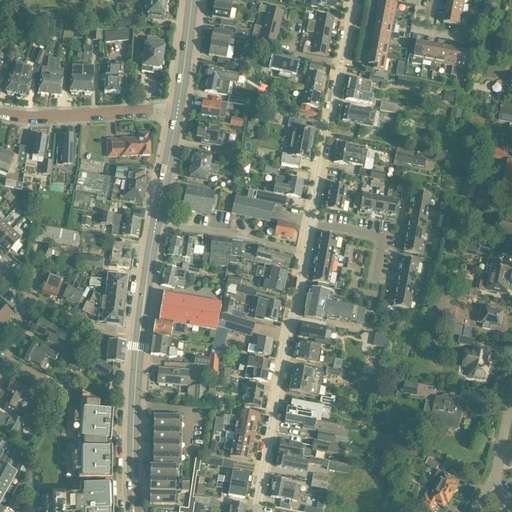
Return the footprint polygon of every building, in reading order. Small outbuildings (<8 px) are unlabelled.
[(312,0),(311,7),(317,9),(318,5),(334,9),(336,0),(312,0)] [(398,19),(399,13),(395,13),(396,4),(380,1),(378,12),(394,15),(394,18),(398,19)] [(465,20),(466,14),(462,13),(463,6),(447,2),(445,9),(445,13),(461,16),(461,19),(465,20)] [(146,12),(142,11),(141,17),(163,20),(164,13),(166,13),(166,9),(165,7),(147,4),(146,12)] [(234,22),(234,21),(230,21),(232,8),(214,5),(212,18),(222,19),(221,26),(224,26),(233,28),(234,22)] [(280,24),(283,12),(260,6),(258,12),(266,14),(265,20),(280,24)] [(25,12),(23,19),(30,21),(32,14),(25,12)] [(392,26),(392,25),(394,18),(394,15),(378,12),(376,23),(392,26)] [(459,27),(461,19),(461,16),(445,13),(443,24),(459,27)] [(331,32),(334,19),(318,16),(317,23),(309,21),(308,27),(331,32)] [(118,28),(130,28),(130,20),(117,20),(118,28)] [(276,38),(280,24),(265,20),(263,28),(254,26),(253,32),(276,38)] [(392,26),(376,23),(374,33),(390,37),(390,39),(394,40),(395,35),(393,34),(395,26),(392,25),(392,26)] [(233,28),(224,26),(223,32),(213,31),(211,43),(229,47),(231,34),(235,35),(236,28),(233,28)] [(329,45),(331,32),(308,27),(307,33),(315,35),(313,42),(329,45)] [(71,49),(72,42),(73,33),(62,31),(60,37),(64,38),(63,47),(71,49)] [(273,51),(276,38),(253,32),(252,38),(260,40),(258,47),(273,51)] [(388,47),(390,39),(390,37),(374,33),(372,44),(388,47)] [(326,58),(329,45),(313,42),(312,49),(304,47),(303,53),(326,58)] [(229,67),(231,60),(226,60),(229,47),(211,43),(209,57),(218,58),(217,65),(229,67)] [(423,62),(426,45),(415,43),(412,60),(410,59),(409,64),(414,65),(415,60),(423,62)] [(390,61),(391,56),(387,55),(388,47),(372,44),(370,55),(386,58),(386,60),(390,61)] [(12,62),(18,48),(11,45),(5,58),(12,62)] [(89,96),(92,93),(93,68),(90,68),(92,46),(84,45),(83,54),(84,54),(83,63),(81,93),(83,93),(84,95),(89,96)] [(161,67),(163,47),(145,45),(144,53),(140,52),(138,62),(143,62),(141,72),(151,73),(152,69),(157,70),(161,67)] [(434,64),(437,47),(426,45),(423,62),(431,63),(434,64)] [(444,66),(447,49),(437,47),(434,64),(431,63),(430,68),(435,69),(436,64),(444,66)] [(40,66),(45,53),(36,49),(31,63),(40,66)] [(455,68),(458,51),(447,49),(444,66),(452,67),(455,68)] [(466,70),(469,53),(458,51),(455,68),(452,67),(451,72),(457,73),(457,68),(466,70)] [(84,54),(83,54),(77,54),(77,61),(73,60),(73,74),(76,74),(76,75),(70,75),(69,92),(70,92),(71,95),(76,95),(78,93),(81,93),(83,63),(84,54)] [(367,66),(373,67),(373,71),(383,73),(386,60),(386,58),(370,55),(367,66)] [(298,62),(276,56),(276,57),(277,57),(276,59),(271,58),(270,58),(271,59),(270,64),(269,68),(280,70),(278,77),(291,81),(291,80),(294,81),(295,76),(295,77),(299,61),(298,61),(298,62)] [(57,77),(59,60),(54,59),(54,62),(53,62),(49,94),(51,94),(52,96),(57,97),(59,95),(60,95),(62,78),(57,77)] [(49,94),(53,62),(47,61),(45,76),(40,75),(38,92),(39,94),(44,95),(46,93),(49,94)] [(104,93),(120,94),(120,79),(122,79),(123,64),(107,63),(106,75),(101,75),(101,81),(104,81),(104,93)] [(322,72),(323,66),(310,63),(309,69),(322,72)] [(17,95),(23,66),(12,64),(5,92),(6,93),(6,95),(12,96),(14,94),(17,95)] [(30,72),(31,68),(23,66),(17,95),(19,95),(19,98),(24,99),(27,97),(31,81),(25,80),(27,72),(30,72)] [(239,75),(209,69),(208,78),(219,80),(230,82),(234,83),(233,89),(236,89),(244,91),(246,84),(237,82),(239,75)] [(306,83),(305,89),(321,93),(324,76),(308,73),(306,83)] [(387,76),(375,73),(375,75),(370,75),(369,84),(382,86),(383,81),(386,82),(387,76)] [(422,90),(424,84),(415,82),(415,80),(398,77),(396,86),(413,90),(414,89),(422,90)] [(227,97),(230,82),(219,80),(208,78),(205,93),(227,97)] [(374,91),(370,90),(370,87),(362,85),(363,83),(349,80),(347,92),(364,95),(365,90),(374,92),(374,91)] [(317,109),(321,93),(305,89),(301,105),(301,106),(301,109),(291,107),(289,113),(312,118),(313,112),(309,111),(310,107),(317,109)] [(371,105),(374,92),(365,90),(364,95),(347,92),(345,101),(359,103),(371,105)] [(452,104),(454,94),(444,92),(443,102),(452,104)] [(249,102),(249,101),(228,97),(227,104),(248,107),(249,105),(249,102)] [(224,120),(227,104),(211,102),(210,105),(202,104),(200,116),(224,120)] [(396,115),(397,107),(381,104),(380,112),(396,115)] [(511,106),(503,105),(499,121),(511,123),(511,106)] [(371,128),(374,112),(361,110),(361,109),(344,106),(341,122),(350,124),(350,122),(357,123),(357,125),(371,128)] [(462,112),(452,110),(449,123),(460,125),(462,112)] [(242,128),(243,120),(231,118),(230,126),(242,128)] [(310,146),(313,132),(301,130),(302,122),(289,119),(287,128),(293,129),(290,143),(310,146)] [(221,147),(222,142),(216,141),(218,130),(198,127),(196,138),(202,139),(201,144),(221,147)] [(116,157),(122,157),(139,157),(148,157),(149,156),(148,135),(147,134),(139,134),(139,139),(121,140),(121,141),(115,141),(107,141),(108,158),(116,158),(116,157)] [(74,166),(75,136),(62,135),(61,150),(57,150),(57,166),(74,166)] [(47,140),(33,137),(29,158),(43,160),(47,140)] [(308,160),(310,146),(290,143),(288,156),(282,155),(280,164),(294,166),(296,158),(308,160)] [(363,160),(365,151),(352,148),(337,145),(335,154),(363,160)] [(487,146),(485,154),(492,155),(493,148),(487,146)] [(11,174),(15,163),(26,165),(28,149),(19,147),(17,158),(14,156),(3,152),(0,161),(0,173),(5,175),(6,172),(11,174)] [(506,162),(508,150),(494,147),(493,148),(492,155),(491,159),(506,162)] [(239,161),(239,160),(240,153),(226,150),(224,157),(228,157),(228,158),(239,161)] [(449,164),(451,155),(437,151),(435,161),(449,164)] [(396,153),(394,162),(405,164),(424,169),(426,160),(409,156),(396,153)] [(361,167),(363,160),(335,154),(333,163),(348,166),(349,165),(361,167)] [(192,162),(191,167),(207,171),(218,173),(219,167),(209,166),(211,158),(194,155),(193,156),(192,157),(191,160),(192,162)] [(51,163),(42,162),(40,176),(49,177),(51,163)] [(278,167),(265,165),(264,173),(277,175),(278,167)] [(117,166),(114,179),(110,200),(136,206),(137,200),(142,201),(146,179),(144,178),(145,170),(129,167),(117,166)] [(190,172),(189,173),(188,176),(189,178),(189,179),(206,182),(207,175),(217,177),(218,173),(207,171),(191,167),(190,172)] [(383,182),(385,174),(359,169),(358,176),(369,178),(369,179),(383,182)] [(477,181),(479,171),(471,170),(469,179),(477,181)] [(105,198),(110,200),(114,179),(79,173),(75,192),(105,198)] [(275,185),(275,187),(301,191),(303,182),(288,179),(288,180),(276,178),(275,185)] [(15,190),(17,182),(6,180),(4,187),(15,190)] [(463,192),(462,196),(474,199),(477,182),(465,180),(463,192)] [(344,201),(346,189),(330,186),(327,198),(344,201)] [(275,187),(273,194),(285,196),(300,199),(301,191),(275,187)] [(186,190),(182,211),(210,216),(210,215),(214,196),(214,195),(186,190)] [(255,193),(254,200),(284,207),(285,199),(255,193)] [(428,208),(431,196),(414,193),(412,205),(428,208)] [(371,213),(374,197),(362,194),(359,211),(371,213)] [(10,204),(15,199),(11,195),(6,200),(10,204)] [(383,216),(386,199),(374,197),(371,213),(383,216)] [(489,209),(491,199),(478,197),(476,207),(489,209)] [(277,224),(269,223),(273,206),(235,198),(234,202),(231,214),(231,215),(265,222),(264,227),(276,230),(274,237),(291,241),(294,227),(277,224)] [(342,213),(344,201),(327,198),(325,210),(342,213)] [(395,218),(398,201),(386,199),(383,216),(395,218)] [(426,220),(428,208),(412,205),(410,217),(426,220)] [(31,223),(33,215),(29,211),(24,216),(31,223)] [(113,216),(101,214),(99,224),(111,226),(113,216)] [(7,225),(12,220),(8,216),(3,222),(3,221),(0,224),(0,242),(12,230),(7,225)] [(424,232),(426,220),(410,217),(407,229),(424,232)] [(89,227),(91,219),(82,218),(81,226),(89,227)] [(114,218),(113,226),(138,230),(139,221),(132,220),(131,218),(127,218),(125,219),(124,219),(124,220),(114,218)] [(511,236),(511,220),(502,219),(501,224),(496,223),(494,231),(499,232),(499,233),(511,236)] [(28,236),(25,251),(30,252),(31,247),(41,249),(42,239),(43,233),(44,227),(30,224),(29,231),(34,232),(33,237),(28,236)] [(23,234),(15,226),(12,230),(0,242),(0,245),(8,253),(21,238),(20,237),(23,234)] [(138,230),(113,226),(111,235),(121,236),(121,237),(137,239),(138,230)] [(41,249),(40,254),(44,255),(45,249),(54,251),(56,241),(57,236),(58,229),(44,227),(43,233),(48,234),(47,240),(42,239),(41,249)] [(54,251),(53,256),(58,257),(59,252),(68,254),(72,232),(58,229),(57,236),(62,237),(61,242),(56,241),(54,251)] [(422,244),(424,232),(407,229),(405,241),(422,244)] [(335,250),(337,238),(321,234),(318,246),(335,250)] [(230,253),(232,241),(232,240),(212,238),(209,266),(227,268),(229,252),(230,253)] [(170,239),(168,248),(183,250),(183,249),(191,250),(194,251),(193,255),(201,256),(203,248),(194,247),(194,248),(191,248),(193,240),(185,239),(184,242),(182,242),(182,241),(170,239)] [(241,258),(241,254),(240,254),(241,243),(232,241),(230,253),(230,257),(241,258)] [(420,256),(422,244),(405,241),(403,252),(420,256)] [(104,262),(103,269),(129,272),(130,259),(132,245),(106,242),(105,250),(109,251),(108,262),(104,262)] [(462,251),(477,255),(479,247),(464,243),(462,251)] [(333,261),(335,250),(318,246),(316,258),(333,261)] [(271,264),(274,252),(274,251),(258,247),(255,259),(252,258),(253,257),(241,254),(241,258),(241,260),(248,262),(255,264),(264,266),(265,262),(271,264)] [(172,263),(187,265),(191,266),(188,265),(191,250),(183,249),(183,250),(168,248),(167,256),(173,257),(172,263)] [(490,257),(492,251),(480,248),(478,255),(490,257)] [(288,268),(292,257),(274,252),(271,264),(265,262),(264,266),(268,267),(269,265),(275,267),(276,265),(288,268)] [(240,273),(241,267),(236,267),(237,259),(230,258),(228,271),(240,273)] [(331,273),(333,261),(316,258),(314,270),(331,273)] [(416,274),(418,262),(402,259),(399,271),(416,274)] [(509,280),(509,279),(511,278),(511,274),(511,273),(511,266),(502,264),(502,263),(489,260),(486,275),(486,276),(509,280)] [(165,268),(162,277),(184,282),(186,274),(200,277),(202,269),(191,266),(187,265),(186,269),(184,269),(182,270),(181,272),(165,268)] [(263,269),(257,268),(255,277),(261,278),(260,279),(285,284),(287,274),(263,269)] [(328,285),(331,273),(314,270),(312,282),(328,285)] [(397,283),(414,286),(416,275),(416,274),(399,271),(397,283)] [(49,295),(55,277),(48,275),(45,283),(41,293),(49,295)] [(506,294),(507,288),(509,287),(510,284),(509,282),(509,280),(486,276),(486,275),(483,275),(480,290),(495,293),(496,292),(506,294)] [(108,276),(107,288),(125,290),(125,285),(127,284),(127,280),(126,279),(126,278),(108,276)] [(57,298),(60,288),(63,280),(55,277),(49,295),(57,298)] [(184,282),(162,277),(160,286),(174,289),(175,285),(177,286),(177,288),(184,289),(185,283),(184,283),(184,282)] [(252,290),(253,283),(229,277),(227,282),(252,290)] [(69,304),(80,280),(77,278),(72,288),(68,286),(61,300),(69,304)] [(282,294),(285,284),(260,279),(258,289),(282,294)] [(77,308),(84,294),(80,292),(85,282),(80,280),(69,304),(77,308)] [(255,298),(257,292),(251,290),(252,290),(227,282),(227,285),(228,285),(226,293),(236,296),(236,294),(255,298)] [(412,298),(414,286),(397,283),(395,295),(412,298)] [(107,288),(106,299),(123,301),(125,300),(125,296),(124,295),(125,290),(107,288)] [(342,304),(343,299),(329,296),(329,293),(308,289),(307,297),(342,304)] [(482,293),(470,290),(470,293),(464,291),(463,296),(481,300),(482,293)] [(100,297),(94,294),(93,296),(90,295),(86,304),(92,307),(99,310),(122,313),(123,301),(106,299),(100,299),(100,297)] [(216,332),(221,304),(163,294),(158,322),(172,324),(177,325),(185,326),(210,331),(215,332),(216,332)] [(409,310),(412,298),(395,295),(393,307),(409,310)] [(342,304),(307,297),(303,317),(304,317),(304,319),(321,322),(322,318),(350,323),(350,322),(360,324),(363,308),(362,308),(353,306),(342,304)] [(266,302),(267,301),(259,299),(258,301),(253,300),(252,308),(261,310),(278,314),(280,305),(266,302)] [(230,316),(234,302),(225,300),(221,314),(230,316)] [(0,319),(5,324),(13,315),(0,302),(0,319)] [(117,325),(121,322),(122,313),(99,310),(92,307),(86,304),(82,312),(97,319),(97,322),(117,325)] [(500,327),(503,313),(476,307),(475,314),(480,315),(478,323),(484,324),(482,329),(490,331),(491,326),(500,327)] [(277,322),(278,314),(261,310),(252,308),(257,309),(254,319),(263,321),(263,320),(277,322)] [(390,325),(392,315),(383,314),(381,323),(390,325)] [(251,337),(255,324),(222,315),(211,351),(222,354),(228,331),(251,337)] [(60,356),(66,344),(57,339),(63,329),(41,318),(34,333),(53,343),(49,350),(60,356)] [(184,335),(185,326),(177,325),(172,324),(158,322),(155,321),(153,334),(170,337),(171,333),(184,335)] [(302,324),(299,337),(315,340),(314,344),(330,347),(331,341),(323,340),(325,329),(302,324)] [(473,347),(474,340),(460,337),(458,344),(459,344),(460,345),(464,346),(465,346),(473,347)] [(153,338),(152,347),(174,350),(178,351),(179,342),(153,338)] [(269,357),(272,342),(258,339),(255,355),(269,357)] [(123,364),(125,342),(109,340),(106,362),(123,364)] [(29,345),(27,346),(25,350),(26,352),(26,353),(23,360),(39,368),(44,356),(55,362),(58,355),(39,345),(38,348),(30,344),(30,346),(29,345)] [(320,356),(321,348),(298,344),(296,352),(320,356)] [(168,358),(168,357),(169,358),(169,359),(176,359),(175,351),(178,351),(174,350),(152,347),(150,356),(168,358)] [(77,365),(84,351),(79,348),(72,361),(77,365)] [(466,351),(463,367),(471,368),(469,376),(485,380),(488,368),(487,368),(487,366),(486,366),(490,353),(478,350),(478,354),(466,351)] [(318,364),(320,356),(296,352),(295,360),(318,364)] [(219,357),(210,356),(207,376),(208,376),(215,377),(216,377),(219,357)] [(209,359),(195,357),(194,365),(208,367),(209,359)] [(268,373),(270,363),(249,359),(247,369),(268,373)] [(333,366),(332,369),(340,370),(342,361),(334,359),(333,366)] [(106,380),(113,369),(98,360),(92,371),(106,380)] [(77,373),(80,366),(71,362),(67,368),(77,373)] [(293,369),(290,385),(304,387),(305,383),(320,386),(322,375),(322,372),(321,370),(307,367),(307,372),(293,369)] [(187,387),(188,372),(158,369),(157,385),(187,387)] [(266,383),(268,373),(247,369),(245,379),(266,383)] [(325,375),(339,378),(340,372),(326,369),(325,375)] [(28,402),(33,392),(12,381),(7,392),(12,394),(11,396),(12,396),(9,403),(8,402),(4,411),(27,422),(31,414),(19,408),(23,400),(28,402)] [(290,385),(289,392),(305,395),(308,396),(318,398),(320,386),(305,383),(304,387),(290,385)] [(416,396),(418,386),(406,384),(404,394),(416,396)] [(259,408),(263,388),(248,386),(244,405),(259,408)] [(203,403),(204,387),(195,387),(193,403),(203,403)] [(98,409),(99,402),(81,394),(81,395),(83,396),(83,408),(80,408),(77,441),(80,441),(80,448),(78,448),(78,481),(111,481),(111,468),(113,468),(113,462),(111,462),(111,449),(109,449),(109,443),(110,443),(111,430),(114,430),(114,424),(112,424),(113,410),(98,409)] [(436,398),(435,404),(431,403),(429,404),(427,411),(429,413),(433,414),(433,415),(432,421),(447,425),(447,426),(449,428),(456,430),(458,428),(460,421),(463,408),(457,407),(459,399),(445,396),(443,397),(443,400),(436,398)] [(319,404),(333,407),(335,400),(321,397),(319,404)] [(287,409),(286,416),(314,422),(314,421),(316,422),(320,422),(323,407),(292,401),(290,410),(287,409)] [(256,427),(258,414),(239,410),(237,418),(230,416),(229,421),(256,427)] [(11,420),(0,414),(0,425),(8,429),(6,433),(15,437),(22,423),(13,419),(11,420)] [(302,430),(314,432),(316,422),(314,421),(314,422),(286,416),(284,424),(302,428),(302,430)] [(178,467),(179,417),(153,417),(153,467),(150,467),(149,505),(175,506),(175,467),(178,467)] [(398,432),(397,437),(419,441),(420,439),(422,429),(405,426),(405,422),(401,421),(401,420),(400,420),(399,425),(398,432)] [(254,438),(256,427),(229,421),(228,426),(236,427),(234,435),(254,438)] [(317,441),(328,443),(340,446),(345,447),(347,439),(334,437),(334,436),(318,433),(317,441)] [(251,450),(254,438),(234,435),(233,441),(225,440),(224,445),(251,450)] [(0,450),(13,458),(14,458),(3,452),(7,446),(0,441),(0,450)] [(281,442),(278,458),(293,460),(298,461),(298,460),(302,461),(302,464),(307,465),(309,458),(303,456),(303,453),(300,453),(301,446),(281,442)] [(314,442),(312,451),(326,454),(326,452),(338,455),(340,446),(328,443),(328,445),(314,442)] [(249,462),(251,450),(224,445),(223,449),(231,451),(230,458),(249,462)] [(0,450),(0,463),(8,468),(13,458),(0,450)] [(391,459),(381,457),(378,471),(388,473),(391,459)] [(278,458),(276,467),(306,473),(307,465),(302,464),(302,461),(298,460),(298,461),(293,460),(278,458)] [(309,458),(307,465),(321,467),(322,460),(309,458)] [(199,472),(200,460),(195,459),(188,509),(179,508),(178,511),(192,511),(194,503),(195,499),(193,498),(197,472),(199,472)] [(221,468),(223,460),(202,459),(201,465),(221,468)] [(437,471),(440,465),(429,459),(426,465),(437,471)] [(15,473),(23,477),(29,466),(20,462),(14,473),(15,473)] [(328,462),(327,469),(327,470),(347,475),(349,466),(328,462)] [(0,509),(2,507),(2,506),(0,505),(0,500),(10,482),(13,477),(15,473),(0,465),(0,509)] [(432,484),(431,484),(452,496),(453,494),(455,494),(456,491),(456,490),(457,488),(455,487),(458,482),(444,474),(438,471),(432,484)] [(232,473),(225,472),(224,478),(231,479),(231,481),(247,484),(249,476),(232,473)] [(327,485),(329,478),(313,475),(311,482),(327,485)] [(247,484),(231,481),(231,479),(224,478),(223,484),(221,483),(221,486),(218,486),(217,489),(222,489),(229,491),(230,489),(246,492),(247,484)] [(298,495),(299,487),(287,485),(287,482),(274,480),(272,490),(298,495)] [(326,490),(327,485),(311,482),(310,487),(326,490)] [(452,496),(431,484),(419,505),(431,511),(432,511),(437,505),(444,508),(447,503),(448,504),(449,501),(451,501),(452,498),(452,497),(452,496)] [(112,511),(112,485),(79,486),(79,495),(71,495),(71,494),(70,495),(52,495),(52,498),(47,498),(47,511),(112,511)] [(246,492),(230,489),(229,491),(222,489),(221,495),(228,497),(244,500),(246,492)] [(296,503),(298,495),(272,490),(270,498),(283,501),(284,500),(296,503)] [(209,506),(210,500),(195,497),(195,499),(194,503),(209,506)]
